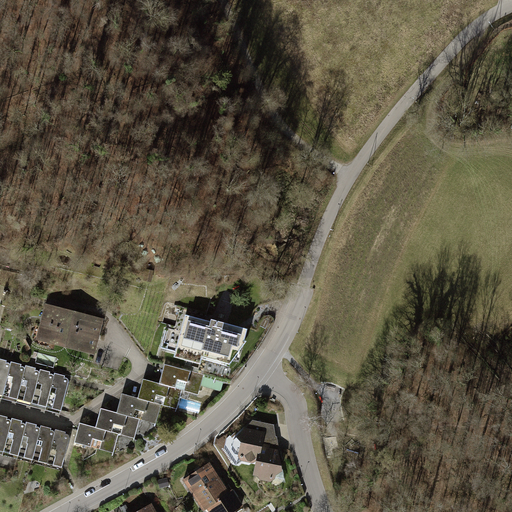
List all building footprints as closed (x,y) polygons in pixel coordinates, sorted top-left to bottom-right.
[(99,316),(40,304),(32,339),(92,352),(99,316)] [(211,322),(186,315),(182,332),(167,328),(161,348),(176,352),(174,358),(201,365),(202,359),(229,367),(247,342),(244,342),(247,329),(211,319),(211,322)] [(11,362),(0,359),(0,393),(3,394),(11,362)] [(26,366),(11,362),(3,394),(18,398),(26,366)] [(204,375),(165,364),(160,384),(183,390),(199,394),(204,375)] [(40,370),(26,366),(18,398),(32,401),(40,370)] [(55,373),(40,370),(32,401),(47,405),(55,373)] [(70,377),(55,373),(47,405),(62,409),(70,377)] [(211,377),(205,397),(214,400),(218,391),(223,392),(226,382),(211,377)] [(160,384),(144,380),(138,399),(162,405),(177,410),(183,390),(160,384)] [(138,399),(122,394),(117,414),(140,420),(156,424),(162,405),(138,399)] [(117,414),(101,409),(96,428),(119,435),(135,439),(140,420),(117,414)] [(12,419),(0,415),(0,449),(4,451),(12,419)] [(26,422),(12,419),(4,451),(18,454),(26,422)] [(41,426),(26,422),(18,454),(33,458),(41,426)] [(96,428),(80,424),(75,444),(114,454),(119,435),(96,428)] [(56,430),(41,426),(33,458),(48,462),(56,430)] [(256,459),(258,459),(263,433),(246,429),(234,441),(232,448),(240,449),(239,454),(242,459),(253,461),(256,459)] [(71,434),(56,430),(48,462),(63,465),(71,434)] [(268,433),(263,433),(258,459),(255,473),(258,473),(261,478),(271,480),(274,477),(275,474),(282,470),(278,452),(269,450),(270,445),(265,444),(268,433)] [(196,493),(219,478),(210,463),(187,477),(196,493)] [(209,506),(229,493),(219,478),(196,493),(206,508),(209,506)] [(185,484),(173,490),(178,501),(190,495),(185,484)] [(212,511),(232,511),(242,506),(232,491),(229,493),(209,506),(212,511)]
